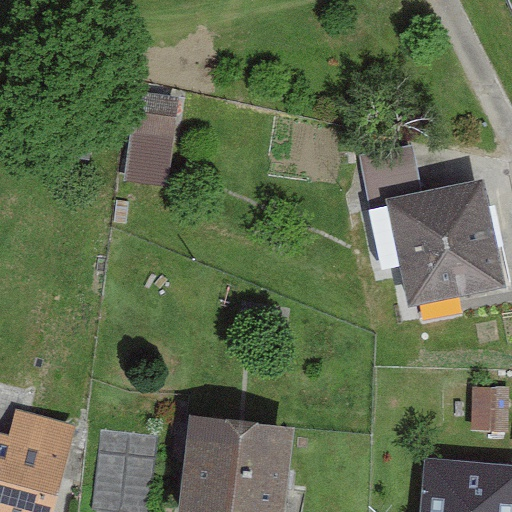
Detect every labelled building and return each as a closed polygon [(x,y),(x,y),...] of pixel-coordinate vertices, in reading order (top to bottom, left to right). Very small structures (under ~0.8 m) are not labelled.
[(170,103),(134,101),(128,180),(164,182),(170,103)] [(502,295),(483,187),(419,198),(410,147),(356,157),(379,289),(404,284),(409,311),(502,295)] [(505,440),(506,395),(470,395),(470,440),(505,440)] [(49,511),(72,431),(15,415),(7,447),(0,444),(0,511),(49,511)] [(287,511),(295,434),(195,424),(186,511),(287,511)] [(511,511),(511,476),(425,471),(422,511),(511,511)]
